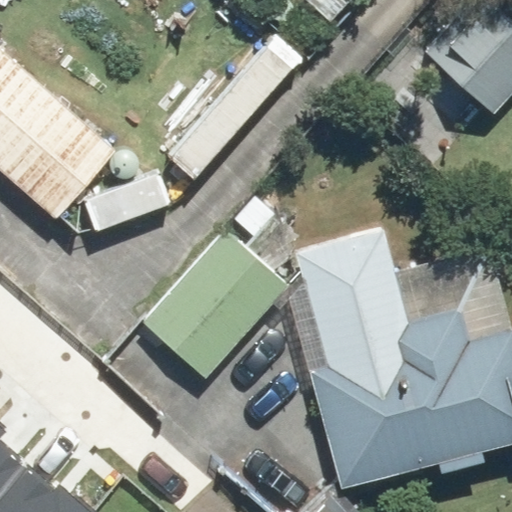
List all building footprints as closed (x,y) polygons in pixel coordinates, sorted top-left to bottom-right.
[(466,45),(448,67),(497,108),(511,90),(511,8),(501,0),(485,0),(456,36),(466,45)] [(179,144),(204,166),(306,52),(281,30),(179,144)] [(0,38),(0,153),(64,208),(121,142),(0,38)] [(230,224),(151,313),(213,369),(293,279),(230,224)] [(319,364),(351,477),(511,432),(511,322),(476,333),(467,302),(415,316),(389,224),(302,248),(334,360),(319,364)] [(0,394),(0,464),(35,424),(0,394)] [(137,511),(35,424),(0,464),(0,511),(137,511)]
